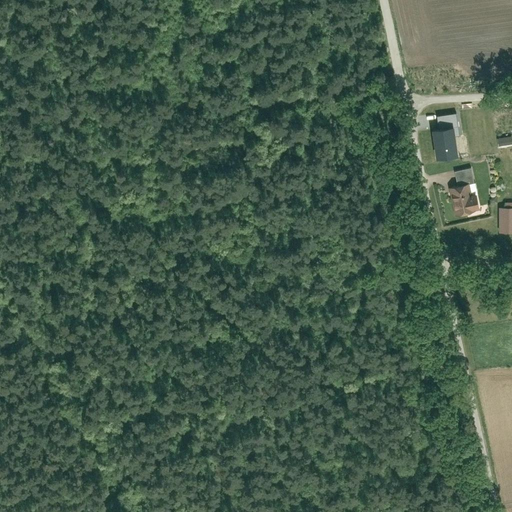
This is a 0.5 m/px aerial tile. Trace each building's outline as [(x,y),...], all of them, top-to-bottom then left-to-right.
[(476,111),(475,108),(462,110),(463,118),(464,126),(477,125),(476,111)] [(494,125),(493,115),(482,116),(484,126),(494,125)] [(456,119),(437,122),(441,157),(461,154),(457,127),(456,119)] [(511,138),(511,135),(496,137),(498,146),(511,143),(511,138)] [(476,180),(473,166),(457,169),(460,183),(472,181),(476,180)] [(460,183),(452,185),(458,213),(475,209),(474,207),(483,205),(480,192),(474,193),(472,181),(460,183)] [(511,205),(502,205),(501,252),(511,252),(511,205)]
